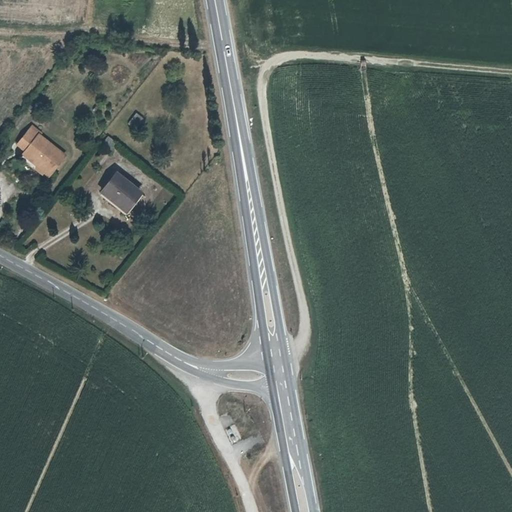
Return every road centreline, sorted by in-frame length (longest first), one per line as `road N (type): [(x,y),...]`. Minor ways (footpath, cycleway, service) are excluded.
road 1 (track): [(285,353),(301,339),(305,310),(262,98),(270,64),(284,54),(511,72)]
road 2 (tertiary): [(271,380),(202,370),(0,254)]
road 3 (secondary): [(290,380),(235,113)]
road 4 (secondary): [(235,113),(271,380)]
road 5 (track): [(222,40),(0,30)]
road 6 (secondary): [(271,380),(295,511)]
road 7 (secondary): [(314,511),(290,380)]
